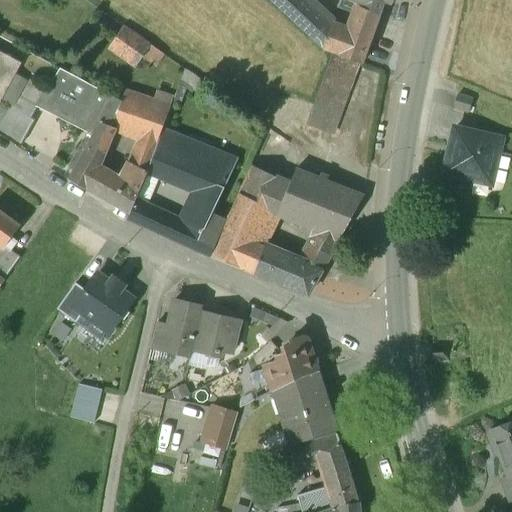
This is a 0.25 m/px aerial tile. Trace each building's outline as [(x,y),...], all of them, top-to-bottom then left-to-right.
[(326,17),(305,0),(267,0),(313,42),(324,20),(326,17)] [(346,0),(353,3),(379,16),(384,0),(346,0)] [(371,38),(379,16),(353,3),(342,28),(371,38)] [(342,28),(332,24),(332,25),(324,20),(313,42),(323,50),(332,54),(360,64),(361,65),(371,38),(342,28)] [(162,54),(122,27),(109,49),(135,68),(142,58),(153,66),(162,54)] [(0,101),(3,97),(15,75),(21,64),(0,52),(0,101)] [(360,64),(332,54),(306,125),(333,135),(360,64)] [(123,97),(61,68),(46,92),(38,105),(95,131),(98,122),(109,127),(123,97)] [(25,81),(15,75),(3,97),(13,103),(25,81)] [(46,92),(25,81),(13,103),(0,124),(0,128),(21,141),(35,118),(31,116),(38,105),(46,92)] [(152,105),(123,95),(123,97),(109,127),(115,130),(137,139),(138,139),(155,144),(171,99),(156,93),(152,105)] [(472,99),(457,94),(453,108),(468,112),(472,99)] [(95,131),(82,157),(78,163),(68,180),(87,191),(100,167),(115,130),(109,127),(98,122),(95,131)] [(500,141),(453,130),(443,175),(489,186),(500,141)] [(181,140),(162,132),(147,171),(177,183),(192,144),(181,140)] [(121,178),(100,167),(87,191),(129,215),(134,203),(147,171),(146,170),(155,144),(138,139),(137,139),(137,141),(137,147),(121,178)] [(234,162),(192,144),(177,183),(198,191),(195,198),(213,208),(234,162)] [(252,167),(211,256),(239,268),(251,243),(266,211),(275,191),(278,180),(252,167)] [(362,198),(326,182),(327,178),(320,175),(318,180),(295,170),(289,184),(276,215),(312,229),(315,233),(307,249),(328,258),(362,198)] [(289,184),(278,180),(275,191),(266,211),(276,215),(289,184)] [(195,198),(182,226),(161,216),(154,232),(193,250),(208,255),(224,222),(209,214),(213,208),(195,198)] [(148,210),(134,203),(129,215),(127,220),(154,232),(161,216),(148,210)] [(19,227),(0,213),(0,247),(2,250),(4,247),(8,250),(9,250),(15,243),(10,240),(19,227)] [(251,243),(239,268),(253,274),(263,247),(251,243)] [(0,247),(0,261),(8,250),(4,247),(2,250),(0,247)] [(301,263),(263,247),(253,274),(307,296),(321,271),(301,263)] [(301,263),(321,271),(328,258),(307,249),(301,263)] [(9,250),(8,250),(0,261),(0,278),(3,281),(20,258),(9,250)] [(133,300),(97,274),(85,291),(73,308),(82,314),(92,321),(95,317),(112,329),(118,320),(124,320),(129,314),(126,309),(133,300)] [(75,284),(56,310),(75,324),(82,314),(73,308),(85,291),(75,284)] [(189,304),(174,301),(162,349),(177,352),(176,354),(191,357),(192,351),(203,306),(203,303),(190,300),(189,304)] [(215,309),(203,306),(192,351),(206,354),(206,352),(220,355),(221,351),(231,353),(238,324),(228,321),(228,319),(213,316),(215,309)] [(306,339),(301,336),(295,338),(292,344),(292,346),(283,349),(284,354),(279,356),(276,362),(276,364),(264,368),(272,392),(297,379),(299,378),(299,377),(317,372),(306,339)] [(447,345),(434,346),(435,360),(447,359),(447,345)] [(318,373),(299,378),(297,379),(303,400),(324,394),(318,373)] [(303,400),(297,379),(273,392),(290,446),(336,432),(324,394),(303,400)] [(101,391),(79,385),(71,419),(93,424),(101,391)] [(237,416),(213,408),(203,441),(226,448),(237,416)] [(511,424),(491,432),(489,436),(492,444),(495,444),(508,477),(508,479),(511,477),(511,424)] [(336,434),(288,449),(295,469),(320,462),(343,455),(336,434)] [(347,469),(343,455),(320,462),(325,476),(347,469)] [(347,469),(325,476),(330,495),(334,507),(335,507),(357,503),(347,469)] [(175,470),(170,490),(179,492),(184,472),(175,470)] [(511,477),(508,479),(508,477),(500,480),(509,504),(511,502),(511,477)] [(330,495),(299,505),(300,511),(322,511),(335,508),(335,507),(334,507),(330,495)] [(247,511),(249,501),(234,499),(231,511),(247,511)] [(357,503),(335,507),(335,508),(322,511),(358,511),(358,503),(357,503)]
